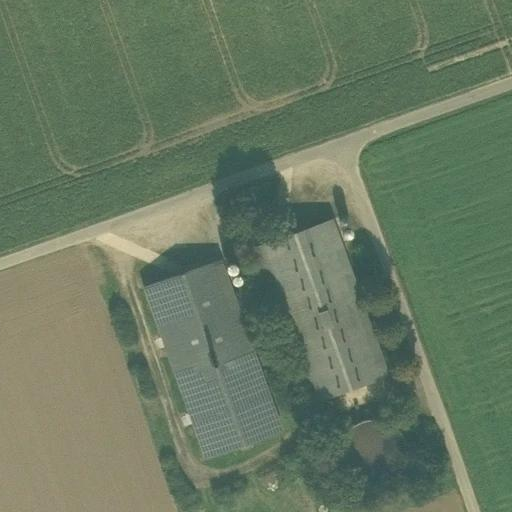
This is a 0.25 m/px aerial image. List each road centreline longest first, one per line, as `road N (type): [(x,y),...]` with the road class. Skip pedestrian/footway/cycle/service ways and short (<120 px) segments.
road 1 (unclassified): [(0,265),(511,84)]
road 2 (track): [(343,144),(472,511)]
